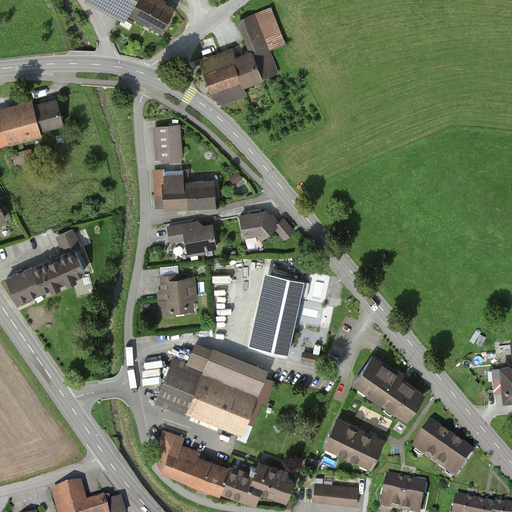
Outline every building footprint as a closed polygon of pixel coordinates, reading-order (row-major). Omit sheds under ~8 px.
[(84,0),(85,0),(125,23),(129,16),(162,34),(175,9),(157,0),(84,0)] [(273,8),(239,22),(251,52),(238,57),(235,49),(201,62),(220,109),(251,97),(248,89),(281,76),(269,46),(286,40),(273,8)] [(58,97),(0,112),(0,146),(67,128),(58,97)] [(181,155),(179,126),(159,127),(161,157),(181,155)] [(154,170),(157,207),(216,203),(215,181),(183,183),(182,171),(166,172),(166,169),(154,170)] [(0,225),(9,221),(0,201),(0,225)] [(268,212),(241,216),(245,239),(258,237),(262,242),(276,231),(285,242),(296,234),(285,220),(278,225),(268,212)] [(214,221),(169,228),(172,243),(186,241),(188,254),(218,249),(214,221)] [(64,256),(76,251),(82,248),(74,231),(56,239),(64,256)] [(64,256),(32,271),(43,295),(87,275),(76,251),(64,256)] [(18,306),(43,295),(32,271),(30,268),(6,279),(18,306)] [(305,278),(276,272),(259,345),(288,352),(305,278)] [(195,311),(193,275),(158,278),(161,314),(195,311)] [(511,400),(511,341),(511,347),(511,365),(498,367),(502,402),(511,400)] [(172,364),(159,395),(191,408),(192,404),(244,425),(265,376),(195,347),(186,370),(172,364)] [(320,355),(304,352),(303,359),(318,362),(320,355)] [(426,394),(372,356),(352,385),(406,422),(426,394)] [(385,438),(337,418),(325,447),(373,467),(385,438)] [(476,452),(432,423),(414,450),(457,479),(476,452)] [(229,469),(176,450),(180,438),(166,432),(156,459),(163,470),(189,481),(221,493),(222,490),(229,469)] [(230,466),(229,469),(222,490),(241,497),(242,494),(256,499),(260,489),(272,493),(273,490),(288,495),(293,480),(290,479),(287,473),(260,462),(258,468),(253,466),(251,471),(256,473),(255,475),(230,466)] [(407,478),(388,474),(382,508),(401,511),(407,478)] [(420,511),(426,481),(407,478),(401,511),(402,511),(420,511)] [(83,484),(53,492),(58,511),(125,511),(122,499),(111,502),(109,496),(88,502),(83,484)] [(359,488),(316,484),(315,502),(358,506),(359,488)] [(474,511),(476,499),(457,496),(454,511),(474,511)] [(494,511),(496,502),(476,499),(474,511),(494,511)] [(511,511),(511,504),(496,502),(494,511),(511,511)]
